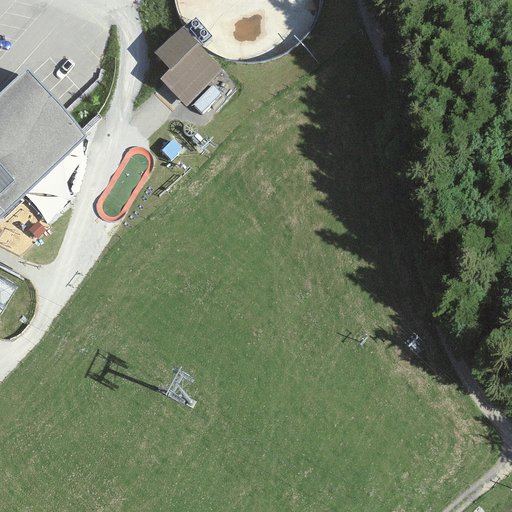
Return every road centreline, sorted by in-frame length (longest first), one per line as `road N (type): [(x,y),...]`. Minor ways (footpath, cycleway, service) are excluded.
road 1 (track): [(511,434),(469,384),(440,324),(393,89),(363,0)]
road 2 (track): [(0,364),(26,343),(47,308),(124,93),(129,51),(116,0)]
